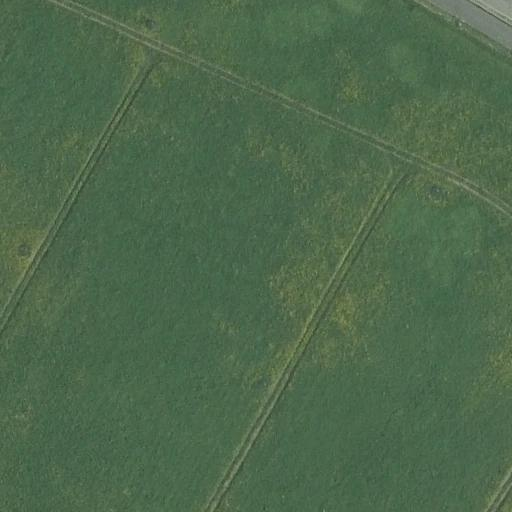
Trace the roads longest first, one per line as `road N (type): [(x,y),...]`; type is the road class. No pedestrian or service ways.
road 1 (track): [(511,210),(441,169),(66,0)]
road 2 (track): [(199,511),(406,153)]
road 3 (track): [(156,40),(0,312)]
